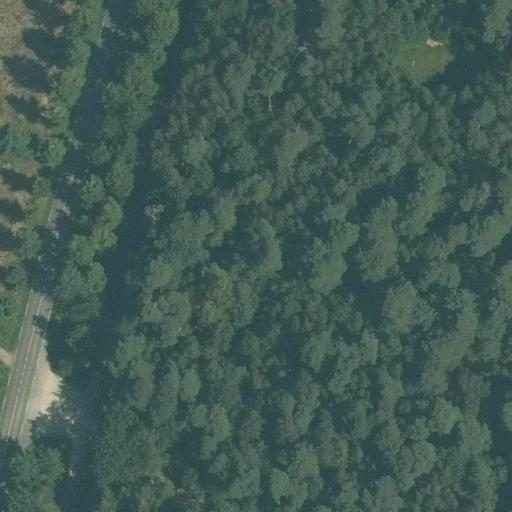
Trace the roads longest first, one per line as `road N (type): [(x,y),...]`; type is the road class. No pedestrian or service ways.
road 1 (tertiary): [(19,369),(121,0)]
road 2 (track): [(198,511),(85,424)]
